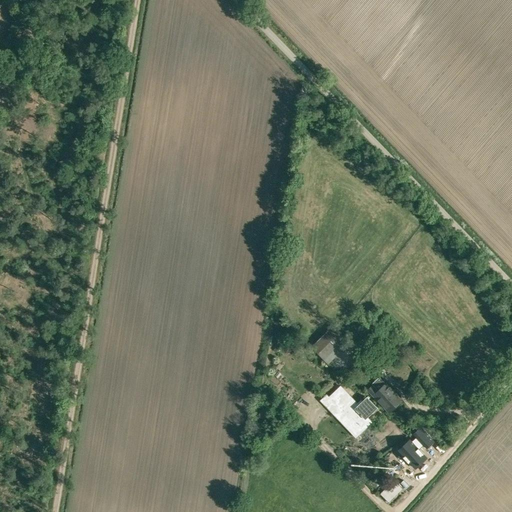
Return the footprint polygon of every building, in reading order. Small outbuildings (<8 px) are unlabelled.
[(328,332),(312,348),(328,363),(343,348),(328,332)] [(276,353),(284,346),(281,342),(272,350),(276,353)] [(385,382),(377,391),(372,386),(367,390),(389,413),(403,400),(385,382)] [(340,386),(325,401),(342,418),(349,412),(365,429),(368,426),(366,424),(368,422),(366,419),(377,408),(367,398),(359,406),(340,386)] [(410,440),(398,451),(404,457),(403,458),(404,458),(408,463),(408,464),(409,463),(411,465),(415,468),(418,465),(419,466),(421,465),(420,464),(421,462),(426,458),(424,455),(419,449),(422,447),(424,445),(426,447),(426,448),(428,446),(430,444),(433,442),(434,441),(432,439),(421,428),(414,435),(416,437),(412,441),(412,442),(411,441),(411,440),(410,440)] [(394,480),(380,494),(389,502),(402,488),(394,480)]
